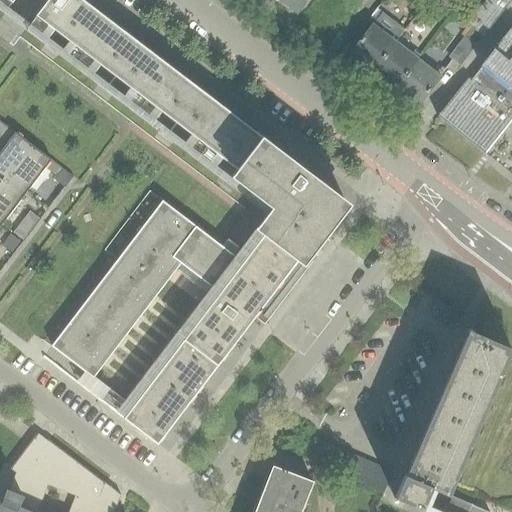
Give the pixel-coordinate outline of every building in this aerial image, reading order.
[(49,0),(34,20),(237,173),(232,180),(271,210),(255,231),(297,262),(304,268),(320,247),(351,206),(344,201),(293,162),(80,0),(49,0)] [(277,0),(296,14),(307,0),(277,0)] [(404,0),(393,0),(391,3),(401,11),(407,2),(404,0)] [(483,37),(511,0),(484,0),(466,24),(471,27),(477,32),(483,37)] [(424,8),(416,19),(430,30),(438,20),(424,8)] [(372,73),(395,43),(372,25),(350,55),(372,73)] [(471,27),(464,37),(470,42),(477,32),(471,27)] [(511,31),(510,30),(480,67),(481,68),(470,81),(467,79),(437,117),(484,155),(511,118),(511,31)] [(460,67),(476,47),(470,42),(464,37),(448,58),(460,67)] [(372,73),(395,90),(417,60),(395,43),(372,73)] [(440,77),(417,60),(395,90),(417,107),(440,77)] [(0,122),(0,145),(4,148),(0,153),(0,173),(8,180),(33,147),(15,134),(0,122)] [(50,162),(51,161),(33,147),(8,180),(26,193),(46,168),(50,162)] [(50,162),(46,168),(56,175),(60,169),(50,162)] [(0,190),(8,180),(0,173),(0,190)] [(8,180),(0,190),(0,223),(2,225),(26,193),(8,180)] [(162,202),(51,347),(85,373),(93,379),(180,265),(219,294),(124,419),(123,420),(157,446),(240,337),(241,336),(254,318),(276,289),(297,262),(255,231),(234,258),(233,256),(238,250),(226,241),(222,248),(162,202)] [(18,228),(14,233),(24,241),(28,235),(18,228)] [(10,236),(2,246),(11,253),(19,243),(10,236)] [(485,511),(449,496),(511,351),(473,334),(410,479),(404,476),(394,499),(422,511),(485,511)] [(96,511),(94,511),(103,483),(49,441),(46,445),(35,436),(11,468),(9,471),(10,472),(11,470),(16,473),(9,492),(7,491),(1,506),(4,507),(1,511),(96,511)] [(325,443),(314,439),(304,460),(316,465),(325,443)] [(327,470),(336,448),(325,443),(316,465),(327,470)] [(338,475),(348,453),(336,448),(327,470),(338,475)] [(349,480),(359,458),(348,453),(338,475),(349,480)] [(361,485),(370,463),(359,458),(349,480),(361,485)] [(372,490),(381,468),(370,463),(361,485),(372,490)] [(272,467),(254,511),(301,511),(312,483),(272,467)] [(372,490),(383,494),(392,473),(381,468),(372,490)]
